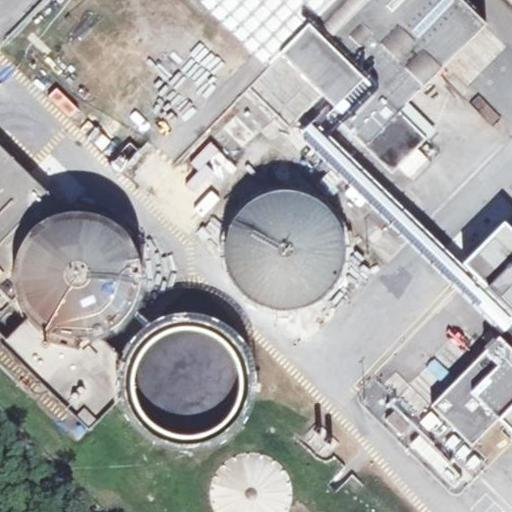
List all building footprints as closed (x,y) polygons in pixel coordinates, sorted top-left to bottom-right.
[(192,0),(266,71),(282,55),(281,54),(304,29),(332,0),(192,0)] [(462,0),(332,0),(304,29),(357,83),(335,107),(331,111),(391,171),(424,137),(399,112),(407,104),(486,23),(462,0)] [(330,102),(335,107),(357,83),(304,29),(281,54),(282,55),(266,71),(255,83),(295,121),(321,93),(330,102)] [(511,100),(511,53),(506,48),(497,59),(504,65),(490,80),(496,86),(489,94),(476,83),(470,90),(496,113),(509,99),(511,100)] [(335,107),(330,102),(297,136),(507,341),(511,336),(511,314),(317,124),(331,111),(335,107)] [(433,128),(407,104),(399,112),(424,137),(433,128)] [(0,312),(17,296),(13,284),(13,271),(15,258),(20,245),(28,233),(39,224),(52,216),(68,212),(0,144),(0,312)] [(416,147),(399,165),(409,174),(426,156),(416,147)] [(274,211),(279,188),(249,180),(243,204),(274,211)] [(17,296),(28,316),(42,329),(60,337),(81,340),(101,335),(107,333),(124,320),(133,306),(140,292),(141,271),(139,253),(130,236),(110,218),(89,212),(68,212),(52,216),(39,224),(28,233),(20,245),(15,258),(13,271),(13,284),(17,296)] [(240,216),(219,236),(234,252),(255,232),(240,216)] [(465,262),(511,310),(511,227),(506,221),(465,262)] [(127,361),(101,335),(81,340),(60,337),(42,329),(28,316),(1,344),(87,430),(123,394),(123,375),(127,361)] [(133,347),(127,361),(123,375),(123,394),(127,407),(137,423),(152,437),(179,446),(202,445),(216,439),(236,423),(244,412),(251,386),(249,368),(241,348),(229,335),(208,321),(184,318),(161,323),(145,334),(133,347)] [(511,348),(499,338),(433,405),(472,445),(499,418),(511,430),(511,348)] [(413,389),(430,405),(471,363),(454,347),(413,389)] [(261,448),(248,447),(232,450),(220,459),(210,471),(205,489),(210,511),(314,511),(293,492),(292,478),(284,463),(273,453),(261,448)]
